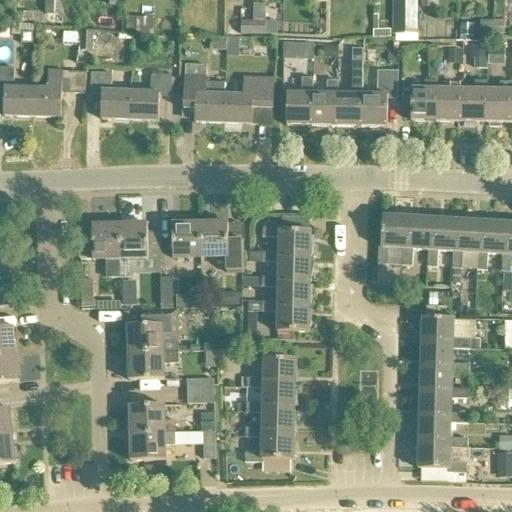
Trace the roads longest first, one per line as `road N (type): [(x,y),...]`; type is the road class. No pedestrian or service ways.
road 1 (residential): [(103,511),(97,345),(58,323),(53,182)]
road 2 (residential): [(389,496),(389,330),(352,311),(352,178)]
road 3 (residential): [(53,182),(352,178)]
road 4 (residential): [(352,178),(511,187)]
road 5 (unclassified): [(144,510),(290,498)]
road 6 (unclassified): [(389,496),(511,503)]
